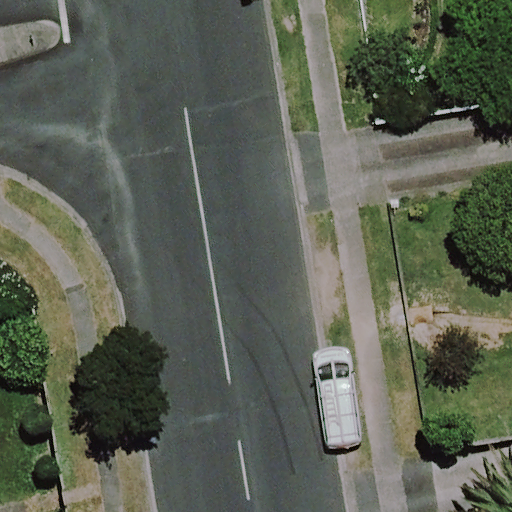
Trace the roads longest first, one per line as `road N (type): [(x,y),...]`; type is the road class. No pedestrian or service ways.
road 1 (residential): [(249,511),(174,21)]
road 2 (residential): [(0,51),(174,21)]
